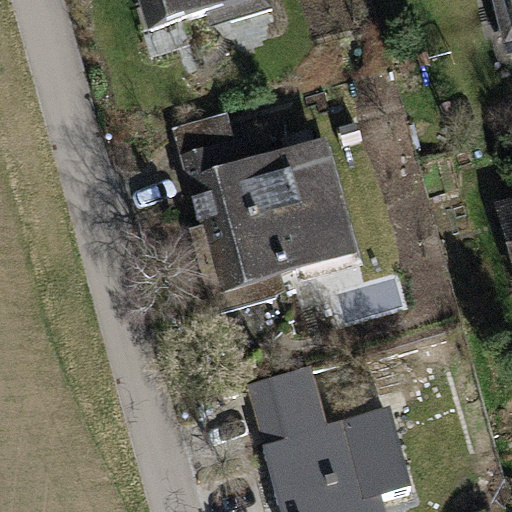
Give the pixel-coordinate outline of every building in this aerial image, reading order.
[(137,0),(147,32),(252,0),(137,0)] [(511,0),(499,0),(508,32),(511,31),(511,0)] [(227,116),(174,131),(222,297),(361,257),(327,140),(257,160),(250,139),(234,143),(227,116)] [(511,202),(497,207),(511,261),(511,202)] [(311,367),(245,386),(280,511),(384,511),(381,499),(412,490),(389,412),(328,429),(311,367)]
